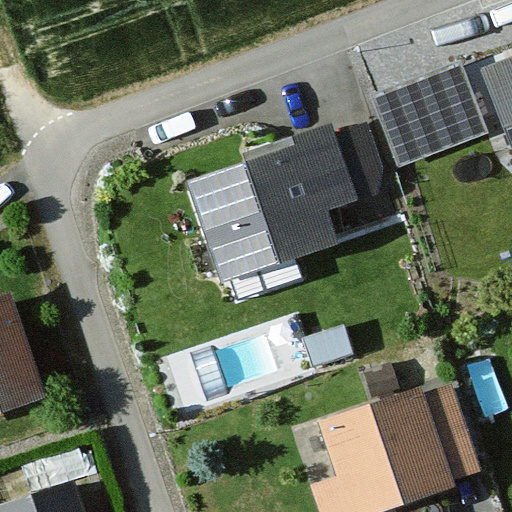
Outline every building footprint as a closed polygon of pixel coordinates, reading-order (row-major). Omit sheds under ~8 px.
[(449,60),(362,93),(391,167),(468,137),(480,165),(511,152),(511,48),(453,72),(449,60)] [(335,147),(185,197),(217,293),(332,254),(321,220),(356,208),(335,147)] [(10,302),(0,306),(0,423),(48,405),(10,302)] [(450,389),(311,439),(337,511),(399,511),(484,482),(450,389)] [(81,511),(73,489),(5,511),(81,511)]
